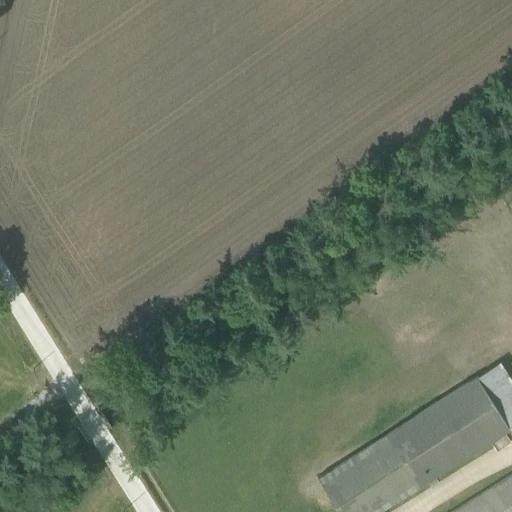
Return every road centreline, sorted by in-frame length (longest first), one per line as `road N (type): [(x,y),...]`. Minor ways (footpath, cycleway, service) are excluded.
road 1 (unclassified): [(148,511),(63,380)]
road 2 (unclassified): [(63,380),(0,277)]
